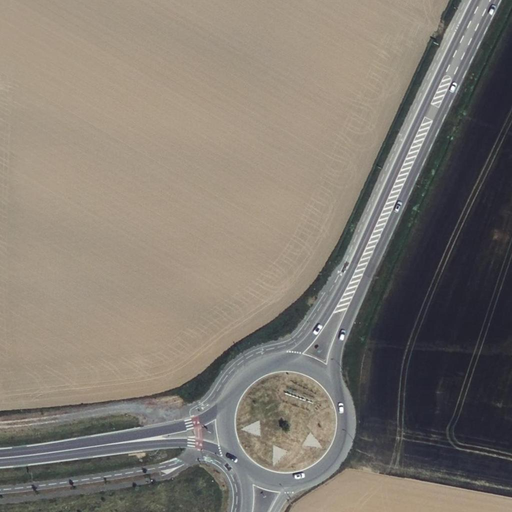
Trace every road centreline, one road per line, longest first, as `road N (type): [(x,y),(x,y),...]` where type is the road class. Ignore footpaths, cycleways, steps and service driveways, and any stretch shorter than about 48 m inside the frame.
road 1 (primary): [(475,0),(333,303),(308,341),(274,361)]
road 2 (primary): [(333,383),(341,335),(495,0)]
road 3 (primary): [(68,450),(190,442),(236,456)]
road 4 (primary): [(226,405),(196,421),(68,450)]
road 5 (primary): [(296,480),(326,466),(340,446),(346,422),(333,383)]
